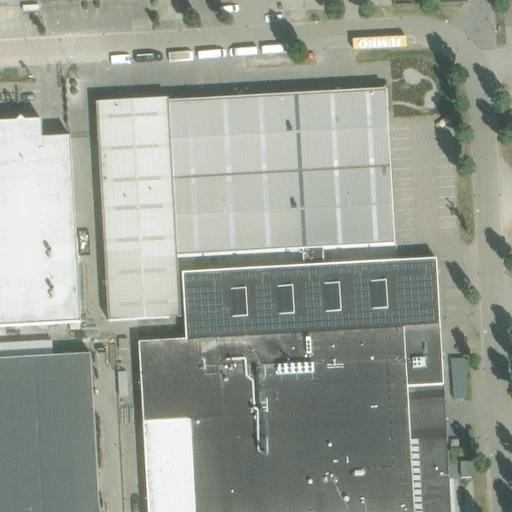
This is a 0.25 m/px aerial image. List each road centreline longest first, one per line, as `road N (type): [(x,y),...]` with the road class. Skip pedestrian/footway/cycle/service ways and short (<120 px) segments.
road 1 (unclassified): [(502,511),(483,61),(469,43),(433,34)]
road 2 (unclassified): [(0,56),(433,34)]
